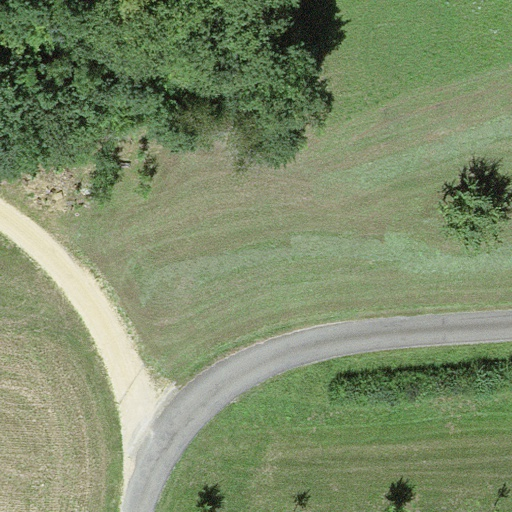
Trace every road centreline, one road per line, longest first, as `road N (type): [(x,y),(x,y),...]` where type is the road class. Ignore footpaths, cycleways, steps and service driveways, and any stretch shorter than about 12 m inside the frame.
road 1 (track): [(129,511),(160,440),(220,373),(368,330),(511,319)]
road 2 (track): [(0,216),(43,250),(99,323),(160,440)]
